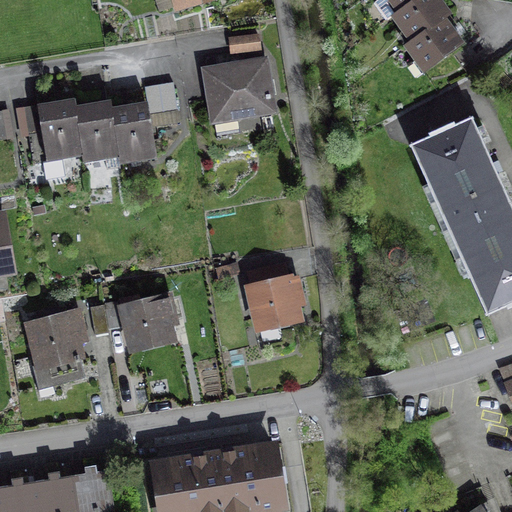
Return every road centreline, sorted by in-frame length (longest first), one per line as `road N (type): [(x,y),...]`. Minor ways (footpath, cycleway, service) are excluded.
road 1 (unclassified): [(282,0),(335,393)]
road 2 (residential): [(0,445),(335,393)]
road 3 (residential): [(0,75),(223,36)]
road 4 (residential): [(335,393),(440,372),(511,347)]
